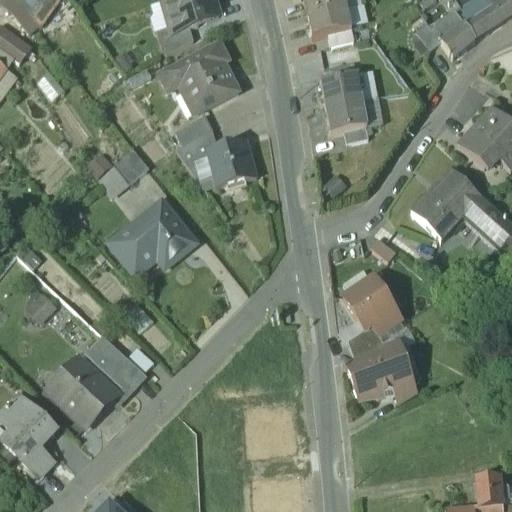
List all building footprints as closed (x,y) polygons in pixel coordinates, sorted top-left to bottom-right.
[(15,0),(14,1),(27,18),(39,0),(15,0)] [(39,0),(27,18),(37,31),(60,0),(39,0)] [(213,0),(171,0),(164,2),(171,29),(174,36),(189,31),(196,29),(219,19),(213,0)] [(340,0),(300,0),(305,19),(343,10),(340,0)] [(459,15),(449,0),(436,0),(449,21),(453,18),(454,18),(459,15)] [(481,0),(460,13),(467,24),(463,27),(475,46),(500,30),(481,0)] [(511,0),(481,0),(500,30),(511,22),(511,0)] [(343,10),(305,19),(311,45),(326,42),(349,37),(343,10)] [(449,21),(428,34),(439,49),(463,31),(454,18),(453,18),(449,21)] [(171,29),(159,32),(167,58),(193,44),(189,31),(174,36),(171,29)] [(428,34),(425,30),(414,38),(428,58),(439,50),(439,49),(428,34)] [(28,52),(0,31),(0,54),(17,68),(28,52)] [(463,31),(439,49),(439,50),(451,65),(473,47),(463,31)] [(349,37),(326,42),(328,53),(352,48),(349,37)] [(218,47),(157,78),(166,96),(187,85),(201,114),(237,97),(228,79),(225,80),(219,69),(227,66),(218,47)] [(352,70),(330,74),(332,86),(354,82),(352,70)] [(52,102),(65,93),(49,73),(37,82),(52,102)] [(332,86),(318,88),(323,115),(360,108),(355,82),(354,82),(332,86)] [(360,108),(323,115),(328,142),(342,140),(364,135),(365,135),(360,108)] [(511,135),(491,116),(457,152),(482,176),(493,165),(509,179),(511,175),(511,135)] [(203,120),(174,135),(181,149),(210,135),(203,120)] [(364,135),(342,140),(344,151),(366,147),(364,135)] [(246,145),(207,156),(217,194),(256,183),(246,145)] [(131,151),(112,168),(127,186),(147,171),(131,151)] [(449,181),(431,200),(430,199),(410,220),(439,246),(451,233),(447,229),(457,218),(473,233),(510,268),(511,268),(510,267),(511,264),(511,237),(504,229),(503,227),(502,228),(449,178),(448,179),(449,181)] [(192,247),(159,206),(110,246),(123,263),(130,257),(142,271),(155,260),(163,270),(192,247)] [(389,267),(395,259),(377,244),(370,252),(389,267)] [(371,285),(341,304),(363,338),(370,333),(393,318),(371,285)] [(393,318),(370,333),(377,344),(400,330),(393,318)] [(363,338),(346,348),(351,359),(358,356),(377,344),(370,333),(363,338)] [(377,344),(358,356),(351,359),(355,369),(378,361),(385,357),(377,344)] [(385,357),(378,361),(355,369),(344,373),(357,409),(371,404),(373,405),(375,406),(377,406),(378,405),(380,404),(381,402),(381,400),(410,390),(399,356),(398,356),(395,350),(385,357)] [(153,367),(136,351),(125,363),(142,379),(153,367)] [(418,387),(406,353),(399,356),(410,390),(418,387)] [(125,362),(110,377),(124,390),(132,397),(146,382),(142,379),(125,363),(125,362)] [(112,401),(76,367),(48,396),(85,431),(108,406),(112,401)] [(112,401),(108,406),(116,414),(132,397),(124,390),(112,401)] [(294,430),(293,401),(241,403),(242,433),(294,430)] [(50,436),(17,405),(0,423),(0,424),(14,437),(4,448),(30,473),(40,462),(33,455),(50,436)] [(296,460),(294,430),(242,433),(244,462),(296,460)] [(305,502),(304,472),(251,475),(253,504),(305,502)] [(498,483),(475,484),(476,511),(500,511),(500,506),(507,505),(506,492),(499,493),(498,483)] [(305,511),(305,502),(253,504),(253,511),(305,511)]
